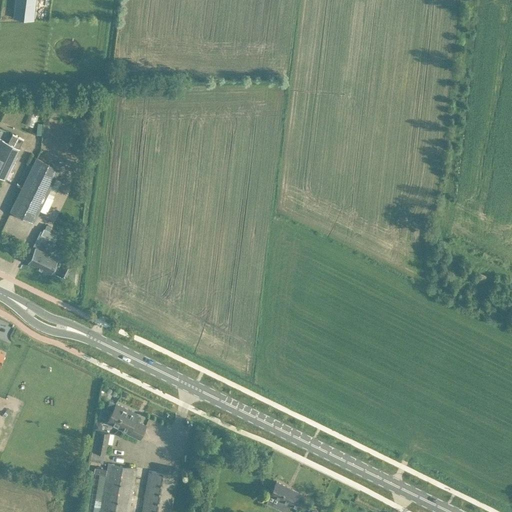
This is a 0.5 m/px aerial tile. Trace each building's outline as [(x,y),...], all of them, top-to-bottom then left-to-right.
[(33,19),(35,0),(15,0),(14,17),(33,19)] [(31,106),(25,124),(34,127),(41,109),(31,106)] [(0,178),(1,176),(4,178),(8,170),(11,171),(14,164),(12,163),(23,139),(12,134),(8,143),(0,139),(0,178)] [(15,202),(10,211),(32,221),(33,222),(37,213),(39,209),(46,213),(53,198),(46,195),(59,168),(37,157),(33,164),(28,162),(18,183),(22,185),(23,185),(15,202)] [(44,228),(43,228),(40,234),(53,240),(56,234),(49,230),(44,228)] [(58,257),(34,246),(27,261),(50,272),(58,257)] [(75,282),(76,268),(71,265),(65,277),(75,282)] [(116,403),(107,422),(140,438),(146,425),(135,420),(136,416),(127,411),(128,409),(116,403)] [(95,451),(96,451),(105,453),(109,432),(98,430),(95,451)] [(108,463),(107,473),(100,511),(128,511),(136,468),(108,463)] [(149,470),(141,511),(170,511),(177,475),(149,470)] [(272,490),(270,495),(298,508),(300,504),(304,495),(276,481),(272,490)]
